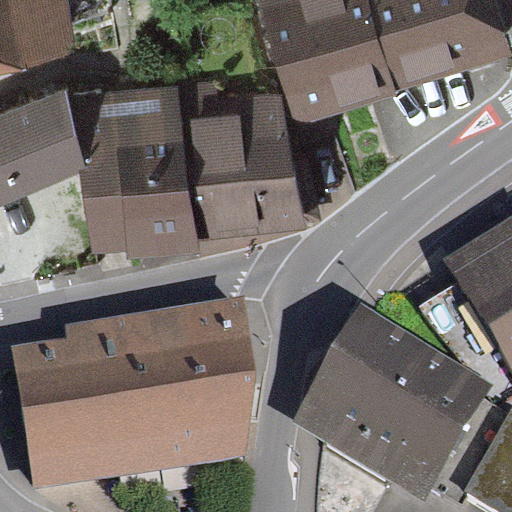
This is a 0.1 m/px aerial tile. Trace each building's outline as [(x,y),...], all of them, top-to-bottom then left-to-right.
[(0,0),(0,40),(77,23),(71,0),(0,0)] [(263,0),(299,109),(384,82),(511,40),(511,39),(499,0),(263,0)] [(200,229),(199,222),(180,79),(179,70),(76,82),(79,109),(84,149),(93,231),(127,227),(128,236),(200,229)] [(0,186),(84,149),(79,109),(66,73),(0,101),(0,186)] [(199,222),(303,208),(295,158),(283,80),(220,89),(217,74),(180,79),(199,222)] [(511,249),(452,288),(511,380),(511,249)] [(246,462),(256,385),(246,306),(64,330),(66,347),(17,353),(36,490),(246,462)] [(493,388),(365,313),(295,430),(389,485),(424,506),(434,490),(484,403),(493,388)] [(511,511),(511,419),(484,403),(434,490),(464,509),(469,500),(487,511),(511,511)]
